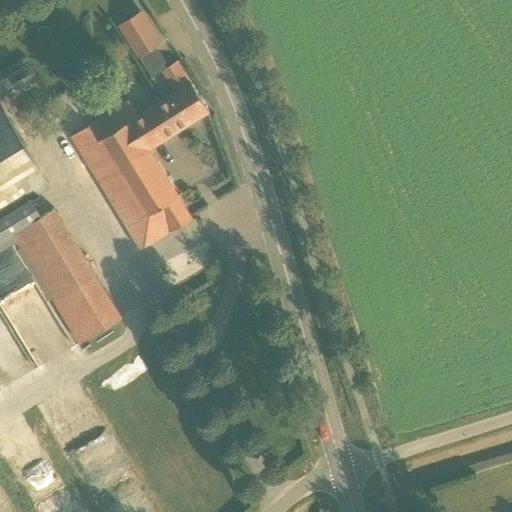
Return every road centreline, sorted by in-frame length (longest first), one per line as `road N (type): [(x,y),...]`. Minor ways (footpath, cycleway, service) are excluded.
road 1 (secondary): [(345,480),(228,85),(183,0)]
road 2 (unknown): [(278,511),(56,140)]
road 3 (unclassified): [(345,480),(511,427)]
